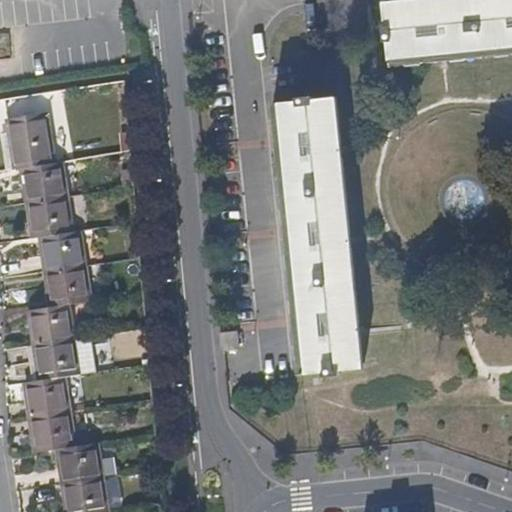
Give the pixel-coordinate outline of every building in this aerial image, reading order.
[(511,0),(382,0),(385,25),(381,25),(382,41),(386,41),(389,60),(444,55),(511,47),(511,0)] [(294,101),(271,103),(299,374),(323,372),(324,376),(339,374),(339,370),(363,368),(359,332),(350,242),(340,150),(335,97),(310,99),(310,95),(294,97),(294,101)] [(48,163),(40,113),(3,118),(6,139),(10,170),(18,168),(48,163)] [(61,198),(56,162),(48,163),(18,168),(23,204),(59,198),(61,198)] [(67,232),(61,198),(59,198),(23,204),(28,238),(35,237),(67,232)] [(79,265),(74,231),(67,232),(35,237),(40,271),(58,268),(79,265)] [(84,301),(79,265),(58,268),(40,271),(46,307),(63,304),(84,301)] [(68,338),(63,304),(46,307),(25,310),(30,345),(56,340),(68,338)] [(237,330),(220,331),(221,349),(238,347),(237,330)] [(90,371),(84,336),(56,340),(30,345),(34,380),(59,376),(90,371)] [(65,411),(59,376),(34,380),(21,382),(26,417),(55,413),(65,411)] [(71,446),(65,411),(55,413),(26,417),(31,452),(54,449),(71,446)] [(98,478),(92,443),(71,446),(54,449),(59,484),(98,478)] [(103,511),(98,478),(59,484),(63,511),(103,511)]
